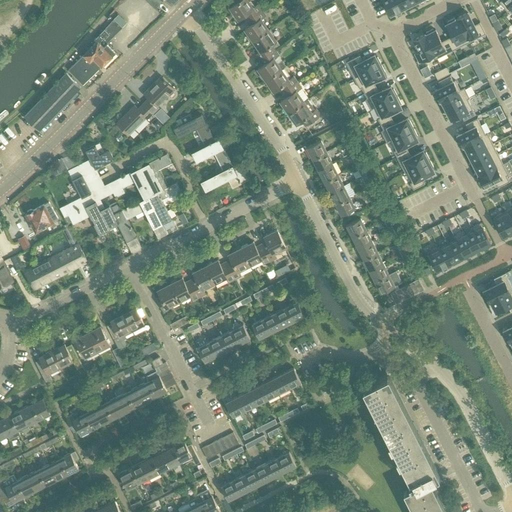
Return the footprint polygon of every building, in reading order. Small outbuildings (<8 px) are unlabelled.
[(233,0),(236,3),(230,8),(238,19),(243,16),(246,21),(261,10),(257,5),(253,7),(247,0),(233,0)] [(396,0),(383,0),(391,14),(396,12),(396,13),(401,10),(396,0)] [(396,0),(401,10),(402,10),(401,9),(410,4),(408,0),(396,0)] [(511,0),(501,0),(499,2),(507,11),(511,7),(511,0)] [(252,40),(268,29),(260,18),(265,15),(261,10),(246,21),(250,26),(245,30),(248,35),(247,36),(251,41),(252,40)] [(466,13),(457,18),(469,42),(485,34),(485,32),(481,25),(480,22),(474,25),(473,24),(467,12),(466,13)] [(495,14),(489,16),(490,18),(492,22),(497,19),(495,14)] [(448,23),(446,24),(452,35),(452,36),(447,39),(453,50),(469,42),(457,18),(456,18),(457,19),(455,19),(454,18),(448,21),(448,23)] [(95,42),(68,70),(83,85),(116,52),(107,43),(123,28),(113,19),(96,38),(94,40),(95,42)] [(259,60),(274,49),(280,46),(268,29),(252,40),(260,51),(255,55),(259,60)] [(425,34),(424,34),(437,58),(453,50),(447,39),(442,41),(441,41),(435,30),(433,30),(433,29),(426,32),(427,34),(425,35),(425,34)] [(415,39),(414,40),(417,47),(420,52),(416,54),(419,62),(424,59),(425,62),(435,56),(436,59),(437,58),(424,34),(415,39)] [(286,66),(278,55),(274,49),(259,60),(263,65),(257,69),(261,74),(260,75),(263,80),(265,79),(265,80),(281,69),(286,66)] [(359,55),(346,62),(354,78),(381,65),(377,57),(376,58),(374,55),(375,55),(374,55),(363,60),(362,61),(359,55)] [(381,65),(354,78),(360,89),(362,88),(364,93),(376,87),(375,85),(373,82),(377,81),(385,76),(384,73),(383,73),(385,72),(381,65)] [(446,66),(434,72),(438,78),(449,73),(446,66)] [(289,80),(281,69),(265,80),(273,91),(278,88),(281,93),(297,82),(293,77),(289,80)] [(66,73),(25,116),(39,130),(81,87),(66,73)] [(441,87),(435,90),(440,100),(464,88),(464,87),(460,89),(456,82),(455,80),(453,81),(450,75),(438,81),(441,86),(441,87)] [(149,98),(143,104),(153,113),(159,108),(157,106),(174,89),(162,76),(144,94),(149,98)] [(285,98),(280,102),(284,107),(283,108),(286,113),(287,112),(288,113),(304,102),(309,98),(302,89),(301,88),(302,88),(298,82),(297,82),(281,93),(285,98)] [(376,87),(364,93),(367,98),(365,100),(370,110),(397,96),(394,89),(392,90),(391,87),(391,86),(379,93),(376,87)] [(464,88),(440,100),(440,101),(441,100),(446,109),(469,97),(464,88)] [(397,96),(370,110),(370,111),(375,109),(380,118),(377,119),(378,121),(380,125),(392,119),(390,115),(389,114),(401,108),(401,107),(400,105),(401,104),(397,96)] [(469,97),(446,109),(451,119),(461,114),(461,115),(464,120),(475,114),(467,99),(470,98),(469,97)] [(304,102),(288,113),(296,124),(301,120),(305,126),(320,115),(316,109),(314,110),(307,100),(304,102)] [(135,105),(118,123),(129,134),(146,117),(148,118),(153,113),(143,104),(139,108),(135,105)] [(499,105),(494,108),(500,119),(500,120),(506,118),(499,105)] [(214,140),(201,114),(192,118),(189,114),(180,118),(183,123),(174,128),(178,137),(196,128),(205,145),(214,140)] [(392,119),(380,125),(383,130),(381,131),(386,142),(414,128),(410,121),(408,122),(407,119),(407,118),(398,123),(395,124),(394,124),(392,119)] [(468,130),(458,135),(463,146),(487,133),(485,134),(477,118),(466,124),(468,130)] [(414,128),(386,142),(387,143),(391,140),(396,150),(394,151),(397,157),(408,151),(408,150),(405,146),(418,140),(417,139),(416,137),(417,136),(414,129),(414,128)] [(343,141),(347,139),(342,129),(340,130),(338,131),(343,141)] [(487,133),(463,146),(464,146),(467,150),(465,151),(468,156),(493,143),(487,133)] [(223,169),(232,165),(218,138),(214,140),(205,145),(191,152),(196,161),(214,152),(222,169),(223,169)] [(312,158),(326,151),(320,140),(306,147),(312,158)] [(114,159),(109,149),(104,151),(99,142),(86,149),(90,158),(77,165),(86,183),(100,176),(95,168),(114,159)] [(350,154),(354,151),(349,142),(345,144),(350,154)] [(493,143),(468,156),(471,161),(472,161),(474,165),(498,153),(493,143)] [(408,151),(397,157),(405,173),(430,160),(426,152),(424,153),(423,151),(423,150),(412,156),(411,156),(408,151)] [(318,170),(332,162),(326,151),(312,158),(318,170)] [(354,151),(350,154),(355,163),(359,161),(354,151)] [(167,187),(158,170),(171,163),(167,153),(140,167),(153,194),(167,187)] [(498,153),(474,165),(479,175),(478,176),(503,164),(498,153)] [(59,173),(58,172),(57,170),(65,166),(61,158),(41,176),(44,181),(59,173)] [(430,160),(405,173),(407,172),(412,182),(410,183),(413,189),(425,183),(422,178),(434,171),(433,171),(432,168),(434,167),(430,160)] [(323,181),(337,174),(332,162),(318,170),(323,181)] [(232,188),(250,178),(243,164),(234,169),(232,165),(223,169),(222,169),(200,181),(205,190),(227,179),(232,188)] [(503,164),(478,176),(484,187),(495,181),(498,187),(509,181),(506,175),(508,174),(503,164)] [(95,201),(86,183),(77,165),(67,170),(81,197),(64,206),(60,208),(64,216),(95,201)] [(361,165),(356,167),(361,176),(365,174),(361,165)] [(148,196),(153,194),(140,167),(108,183),(113,193),(115,197),(125,193),(122,188),(135,182),(144,199),(148,196)] [(329,192),(343,185),(337,174),(323,181),(329,192)] [(365,174),(361,176),(366,186),(370,184),(365,174)] [(95,201),(64,216),(65,217),(68,224),(72,222),(73,224),(90,215),(99,233),(108,228),(100,210),(104,208),(104,207),(100,199),(113,193),(108,183),(104,185),(100,176),(86,183),(95,201)] [(162,223),(165,230),(175,224),(173,220),(172,218),(171,218),(162,200),(180,191),(176,182),(167,187),(153,194),(148,196),(162,223)] [(335,203),(349,196),(343,185),(329,192),(335,203)] [(376,197),(377,197),(372,187),(368,189),(373,199),(376,197)] [(153,228),(162,223),(148,196),(144,199),(122,210),(126,219),(127,219),(126,218),(144,210),(153,228)] [(341,215),(355,208),(349,196),(335,203),(341,215)] [(122,210),(118,201),(109,205),(108,205),(104,207),(104,208),(100,210),(108,228),(117,223),(126,241),(136,236),(127,219),(126,219),(122,210)] [(53,221),(58,218),(49,202),(44,205),(44,204),(33,211),(30,209),(27,211),(26,214),(25,215),(35,232),(54,222),(53,221)] [(386,217),(387,216),(382,207),(381,207),(378,209),(383,218),(386,217)] [(511,228),(504,212),(493,217),(503,237),(504,236),(511,231),(511,228)] [(182,224),(187,221),(184,215),(179,217),(182,224)] [(351,236),(365,229),(360,217),(346,225),(351,236)] [(389,231),(393,229),(389,220),(387,220),(384,222),(389,231)] [(480,223),(471,227),(481,247),(490,243),(491,243),(481,224),(480,223)] [(87,261),(78,243),(68,224),(63,226),(73,245),(25,270),(34,289),(87,261)] [(463,231),(463,232),(473,252),(481,247),(471,227),(473,232),(465,236),(463,231)] [(273,252),(285,246),(277,229),(265,235),(267,241),(262,244),(270,260),(276,257),(273,252)] [(357,247),(371,240),(365,229),(351,236),(357,247)] [(396,240),(398,239),(393,229),(389,231),(394,241),(396,240)] [(463,232),(454,236),(464,256),(473,252),(463,232)] [(456,240),(448,244),(456,261),(464,256),(454,236),(456,240)] [(363,259),(377,251),(371,240),(357,247),(363,259)] [(262,244),(256,247),(253,241),(248,244),(247,243),(241,246),(242,247),(241,247),(250,264),(262,258),(264,263),(270,260),(262,244)] [(400,242),(396,245),(401,254),(405,252),(400,242)] [(438,246),(438,247),(448,266),(448,265),(456,261),(448,244),(440,249),(438,246)] [(237,270),(250,264),(241,247),(229,254),(232,259),(226,262),(234,278),(240,275),(237,270)] [(438,247),(427,252),(437,270),(443,267),(443,268),(448,266),(438,247)] [(368,270),(383,263),(377,251),(363,259),(368,270)] [(405,252),(401,254),(405,264),(410,261),(405,252)] [(207,265),(206,266),(214,282),(226,276),(229,281),(234,278),(226,262),(221,265),(218,259),(212,262),(212,261),(206,264),(207,265)] [(3,261),(0,261),(0,286),(13,280),(3,261)] [(374,281),(388,274),(383,263),(368,270),(374,281)] [(414,276),(417,275),(412,265),(409,266),(407,267),(412,277),(414,276)] [(202,288),(214,282),(206,266),(194,272),(196,277),(191,280),(199,297),(205,294),(202,288)] [(497,284),(484,291),(489,301),(511,289),(511,271),(511,269),(505,272),(494,278),(497,284)] [(388,274),(374,281),(380,292),(394,285),(394,286),(402,282),(396,271),(388,274)] [(286,277),(276,282),(276,283),(278,287),(288,282),(286,278),(286,277)] [(171,283),(170,284),(179,300),(190,294),(193,300),(199,297),(191,280),(185,283),(183,278),(177,281),(176,279),(171,282),(171,283)] [(418,279),(413,282),(418,292),(423,290),(424,290),(418,279)] [(413,282),(407,285),(413,295),(418,292),(413,282)] [(161,297),(157,299),(163,312),(168,309),(167,306),(179,300),(170,284),(158,290),(161,297)] [(272,284),(263,289),(265,293),(275,289),(273,285),(272,284)] [(407,285),(401,287),(407,298),(413,295),(407,285)] [(401,287),(396,290),(401,301),(407,298),(401,287)] [(263,289),(253,294),(255,298),(265,293),(263,289)] [(511,289),(489,301),(490,302),(490,301),(491,303),(489,304),(493,311),(495,310),(496,312),(507,306),(510,311),(511,310),(511,291),(511,290),(511,289)] [(396,290),(390,293),(391,294),(391,295),(394,300),(396,304),(399,302),(401,301),(396,290)] [(250,296),(240,301),(242,305),(252,300),(250,296)] [(297,300),(286,306),(293,320),(304,314),(297,300)] [(233,304),(223,309),(224,310),(226,313),(235,308),(233,304)] [(286,306),(274,312),(282,326),(293,320),(286,306)] [(136,307),(123,314),(132,330),(144,323),(136,307)] [(220,311),(210,316),(212,320),(222,315),(220,311)] [(274,312),(263,318),(270,332),(282,326),(274,312)] [(124,334),(132,330),(123,314),(111,320),(113,325),(108,328),(116,343),(119,349),(122,347),(122,348),(126,345),(127,344),(124,339),(126,338),(124,334)] [(186,316),(170,324),(173,329),(189,321),(186,316)] [(210,316),(201,321),(203,325),(212,320),(210,316)] [(263,318),(252,324),(259,338),(270,332),(263,318)] [(197,322),(188,327),(190,331),(199,327),(197,322)] [(243,323),(231,329),(239,343),(250,338),(243,323)] [(97,351),(110,344),(100,326),(87,332),(97,351)] [(231,329),(220,335),(227,349),(239,343),(231,329)] [(85,357),(97,351),(87,332),(75,338),(85,357)] [(220,335),(208,341),(216,355),(227,349),(220,335)] [(208,341),(197,347),(201,355),(204,361),(216,355),(208,341)] [(154,342),(141,349),(144,355),(157,349),(154,342)] [(65,344),(52,351),(60,367),(73,360),(77,369),(82,366),(72,346),(67,349),(65,344)] [(121,367),(126,364),(118,347),(112,350),(121,367)] [(48,373),(60,367),(52,351),(40,357),(42,361),(37,364),(47,384),(53,381),(48,373)] [(151,360),(155,367),(162,363),(159,356),(151,360)] [(162,363),(155,367),(156,370),(157,372),(168,367),(166,362),(165,361),(162,363)] [(91,382),(96,380),(88,363),(82,366),(91,382)] [(168,367),(157,372),(159,375),(160,377),(171,372),(168,367)] [(293,367),(282,373),(289,387),(300,381),(293,367)] [(156,370),(146,376),(148,380),(156,396),(167,390),(165,388),(163,382),(160,377),(159,375),(157,372),(156,370)] [(171,372),(160,377),(163,382),(173,377),(171,372)] [(282,373),(270,379),(278,393),(289,387),(282,373)] [(439,474),(388,373),(365,385),(416,485),(413,486),(406,490),(417,511),(446,511),(429,479),(439,474)] [(173,377),(163,382),(165,388),(176,382),(173,377)] [(270,379),(259,384),(266,398),(278,393),(270,379)] [(148,380),(137,386),(145,401),(156,396),(148,380)] [(255,404),(266,398),(259,384),(248,390),(255,404)] [(129,385),(125,387),(127,391),(126,391),(134,407),(145,401),(137,386),(131,389),(129,385)] [(248,390),(236,396),(244,410),(255,404),(248,390)] [(126,391),(116,397),(124,412),(134,407),(126,391)] [(236,396),(225,402),(232,416),(244,410),(236,396)] [(116,397),(105,402),(113,418),(124,412),(116,397)] [(42,398),(31,404),(35,412),(38,417),(40,420),(51,414),(49,412),(46,406),(42,398)] [(311,401),(301,405),(303,410),(313,405),(311,401)] [(102,423),(113,418),(105,402),(94,408),(102,423)] [(31,404),(21,409),(25,417),(27,422),(29,426),(40,420),(38,417),(35,412),(31,404)] [(297,407),(288,412),(290,417),(299,412),(297,407)] [(94,408),(84,413),(92,429),(102,423),(94,408)] [(21,409),(10,415),(14,422),(17,428),(18,431),(29,426),(27,422),(25,417),(21,409)] [(280,421),(290,417),(288,412),(278,417),(280,421)] [(71,414),(65,417),(73,431),(78,429),(81,434),(92,429),(84,413),(73,419),(71,414)] [(10,415),(0,419),(0,421),(3,428),(6,433),(8,437),(9,440),(20,434),(18,431),(17,428),(14,422),(10,415)] [(275,419),(265,424),(267,428),(277,423),(275,419)] [(265,424),(256,428),(258,433),(267,428),(265,424)] [(277,428),(267,433),(270,437),(279,432),(277,428)] [(252,430),(243,435),(245,439),(254,434),(252,430)] [(232,432),(227,434),(233,445),(238,443),(232,432)] [(227,434),(222,437),(228,448),(233,445),(227,434)] [(264,434),(255,439),(257,443),(266,439),(264,434)] [(222,437),(217,440),(222,451),(228,448),(222,437)] [(255,439),(245,444),(247,448),(257,443),(255,439)] [(184,440),(173,446),(181,462),(191,456),(195,464),(200,462),(191,444),(187,446),(184,440)] [(217,440),(211,442),(217,453),(222,451),(217,440)] [(211,442),(206,445),(212,456),(217,453),(211,442)] [(206,445),(201,448),(207,459),(212,456),(206,445)] [(173,446),(162,451),(170,467),(181,462),(173,446)] [(241,446),(232,451),(234,455),(244,450),(241,446)] [(289,450),(278,456),(285,470),(296,465),(289,450)] [(70,453),(60,459),(67,473),(78,468),(74,460),(78,458),(75,451),(70,453)] [(162,451),(151,457),(159,472),(170,467),(162,451)] [(232,451),(222,456),(225,460),(234,455),(232,451)] [(278,456),(267,462),(274,476),(285,470),(278,456)] [(151,457),(141,462),(149,478),(159,472),(151,457)] [(219,457),(209,462),(211,467),(221,462),(219,457)] [(60,459),(49,464),(57,479),(67,473),(60,459)] [(141,462),(130,468),(138,483),(149,478),(141,462)] [(267,462),(255,468),(262,482),(274,476),(267,462)] [(49,464),(38,470),(46,485),(57,479),(49,464)] [(130,468),(119,473),(127,489),(138,483),(130,468)] [(255,468),(244,474),(251,488),(262,482),(255,468)] [(35,490),(46,485),(38,470),(27,475),(35,490)] [(10,478),(3,481),(4,483),(6,487),(7,488),(9,493),(12,498),(14,502),(24,496),(17,481),(13,474),(9,476),(10,478)] [(244,474),(232,479),(240,494),(251,488),(244,474)] [(27,475),(17,481),(24,496),(35,490),(27,475)] [(232,479),(221,485),(228,499),(240,494),(232,479)] [(7,488),(0,491),(0,497),(9,493),(7,488)] [(202,491),(197,494),(198,496),(200,501),(206,511),(216,511),(219,511),(212,495),(205,498),(202,491)] [(9,493),(0,497),(0,500),(1,504),(12,498),(9,493)] [(198,496),(188,502),(188,503),(190,506),(192,511),(206,511),(200,501),(198,496)] [(107,511),(120,511),(115,500),(104,506),(107,511)] [(188,503),(178,508),(180,511),(179,511),(192,511),(190,506),(188,503)]
